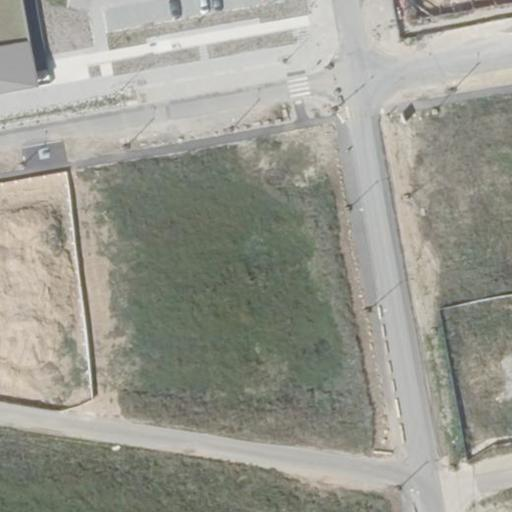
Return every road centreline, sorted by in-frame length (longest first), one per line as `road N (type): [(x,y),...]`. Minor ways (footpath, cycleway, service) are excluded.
road 1 (residential): [(0,413),(398,479),(428,474)]
road 2 (tertiary): [(358,77),(428,474)]
road 3 (tertiary): [(0,140),(358,77)]
road 4 (unclassified): [(358,77),(511,51)]
